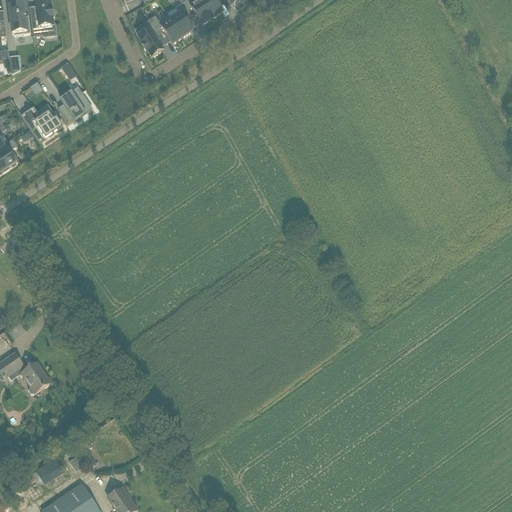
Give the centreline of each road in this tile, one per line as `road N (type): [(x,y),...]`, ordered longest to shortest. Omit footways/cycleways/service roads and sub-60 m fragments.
road 1 (unclassified): [(0,212),(316,0)]
road 2 (unclassified): [(0,222),(210,511)]
road 3 (residential): [(269,0),(144,79)]
road 4 (residential): [(62,0),(70,52),(0,99)]
road 5 (track): [(449,0),(511,118)]
